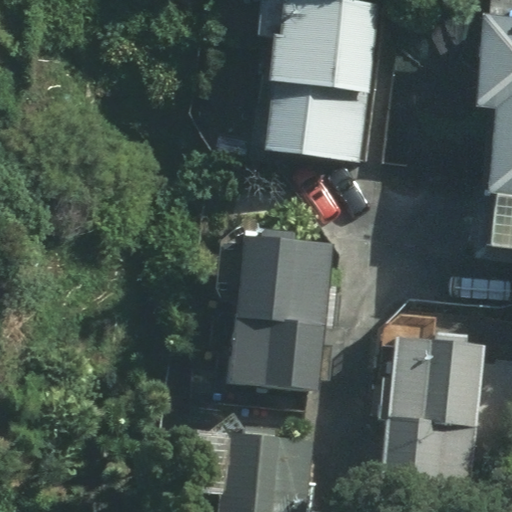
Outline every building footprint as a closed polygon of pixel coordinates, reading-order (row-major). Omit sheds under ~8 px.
[(353,174),(369,8),(286,0),(273,0),(257,165),(353,174)] [(511,23),(478,19),(465,118),(486,121),(475,203),(511,208),(511,23)] [(323,253),(238,244),(224,389),(309,398),(323,253)] [(464,506),(476,349),(387,342),(375,499),(464,506)] [(299,511),(305,448),(218,440),(211,511),(299,511)]
